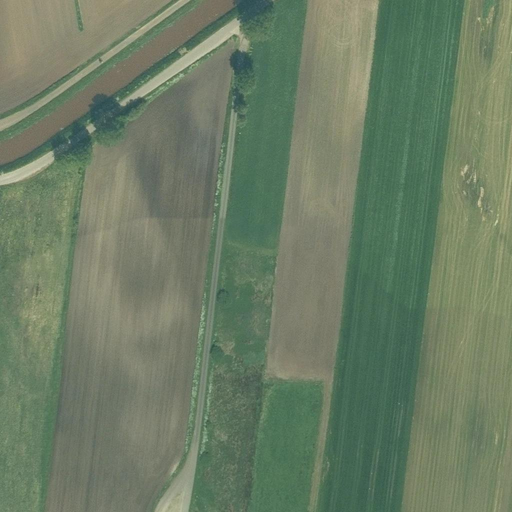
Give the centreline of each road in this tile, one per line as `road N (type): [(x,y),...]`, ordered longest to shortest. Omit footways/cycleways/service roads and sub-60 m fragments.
road 1 (track): [(245,16),(186,511)]
road 2 (unclassified): [(183,0),(0,125)]
